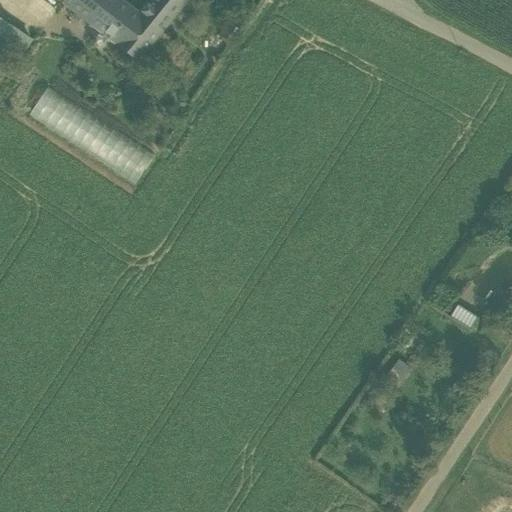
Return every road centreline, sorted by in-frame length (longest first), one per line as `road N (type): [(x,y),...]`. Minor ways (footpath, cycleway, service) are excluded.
road 1 (unclassified): [(416,511),(511,367)]
road 2 (unclassified): [(511,68),(382,0)]
